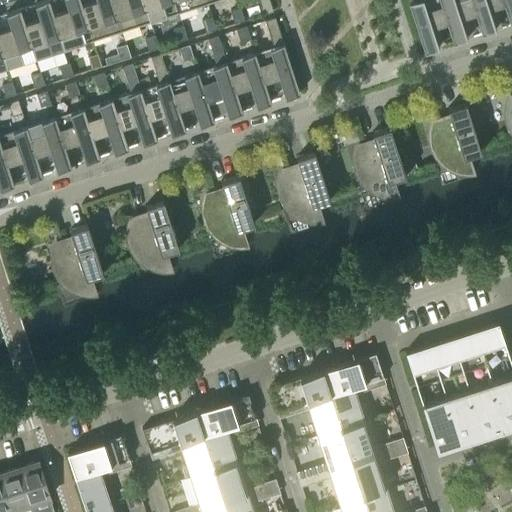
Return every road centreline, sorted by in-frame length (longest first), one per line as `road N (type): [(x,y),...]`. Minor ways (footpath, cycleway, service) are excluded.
road 1 (residential): [(0,212),(511,49)]
road 2 (residential): [(302,511),(249,353)]
road 3 (residential): [(371,314),(423,465)]
road 4 (residential): [(118,395),(249,353)]
road 5 (residential): [(371,314),(501,272)]
road 6 (residential): [(249,353),(371,314)]
road 7 (residential): [(0,434),(118,395)]
road 8 (residential): [(156,511),(118,395)]
